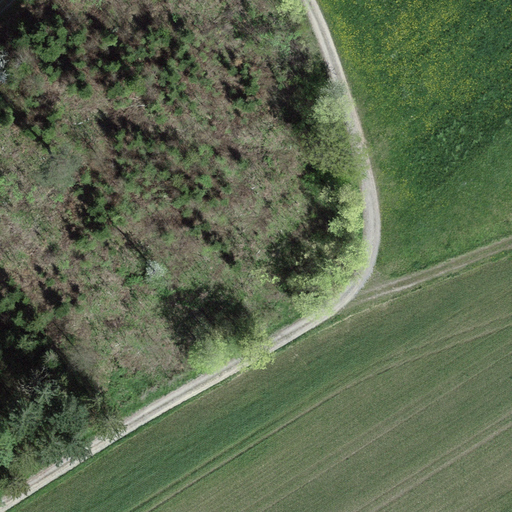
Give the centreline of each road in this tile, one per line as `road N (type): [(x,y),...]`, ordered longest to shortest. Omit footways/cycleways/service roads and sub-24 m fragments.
road 1 (track): [(308,0),(369,185),(372,244),(360,279),(324,312),(0,511)]
road 2 (track): [(350,293),(511,234)]
